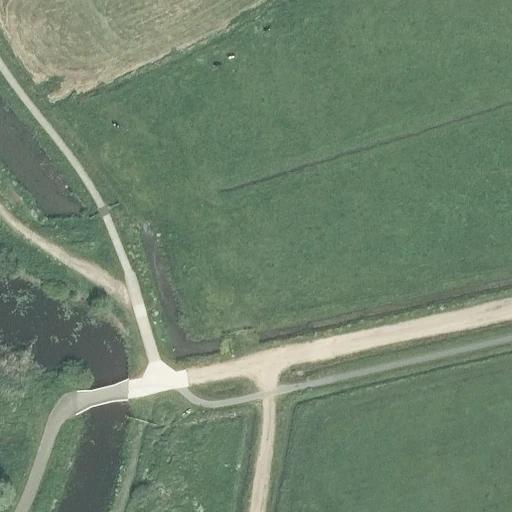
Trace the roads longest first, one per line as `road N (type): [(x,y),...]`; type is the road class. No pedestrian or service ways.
road 1 (track): [(511,306),(268,361)]
road 2 (track): [(138,307),(0,207)]
road 3 (track): [(255,511),(269,421),(268,361)]
road 4 (unclassified): [(21,511),(54,419),(74,401)]
